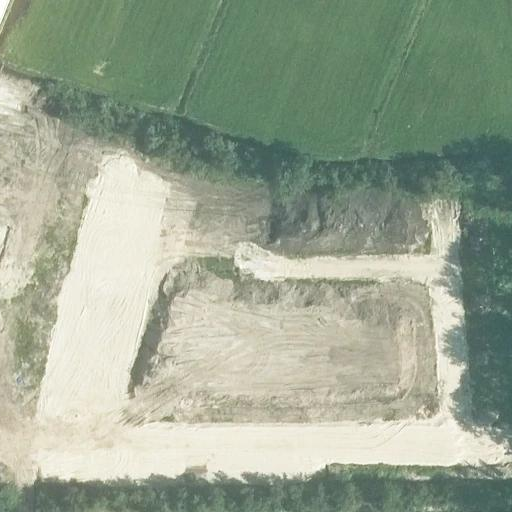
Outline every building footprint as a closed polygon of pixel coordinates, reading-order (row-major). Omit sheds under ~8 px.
[(0,140),(0,211),(45,224),(49,207),(96,220),(111,164),(63,151),(61,157),(0,140)] [(511,187),(486,190),(488,214),(511,211),(511,187)] [(370,188),(348,189),(348,228),(370,228),(370,188)] [(391,188),(370,188),(370,228),(391,228),(391,188)] [(413,188),(391,188),(392,228),(413,227),(413,188)] [(435,188),(413,188),(413,227),(436,227),(435,188)] [(262,189),(239,190),(239,234),(263,233),(263,229),(262,229),(262,189)] [(283,189),(262,189),(262,229),(263,229),(284,228),(283,189)] [(305,189),(283,189),(284,228),(305,228),(305,189)] [(326,189),(305,189),(305,228),(327,228),(326,189)] [(348,189),(326,189),(327,228),(348,228),(348,189)] [(168,190),(164,211),(202,219),(202,220),(207,221),(211,199),(168,190)] [(463,204),(455,204),(455,215),(463,215),(463,204)] [(164,211),(160,231),(198,239),(202,220),(202,219),(164,211)] [(511,211),(488,214),(489,235),(511,233),(511,211)] [(233,212),(224,213),(224,224),(233,224),(233,212)] [(463,215),(455,215),(455,226),(463,226),(463,215)] [(160,231),(156,251),(194,259),(198,239),(160,231)] [(223,233),(221,244),(229,245),(231,234),(223,233)] [(511,233),(489,235),(491,257),(511,255),(511,233)] [(38,242),(33,264),(72,272),(76,250),(38,242)] [(5,247),(2,257),(11,260),(14,249),(5,247)] [(465,248),(456,248),(456,259),(465,259),(465,248)] [(392,249),(381,249),(381,258),(392,258),(392,249)] [(403,249),(392,249),(392,258),(403,258),(403,249)] [(424,249),(413,249),(413,258),(424,258),(424,249)] [(262,250),(251,251),(251,259),(262,259),(262,250)] [(273,250),(262,250),(262,259),(273,259),(273,250)] [(305,250),(294,250),(294,259),(305,259),(305,250)] [(316,250),(305,250),(305,259),(316,259),(316,250)] [(349,250),(338,250),(338,258),(349,258),(349,250)] [(359,250),(349,250),(349,258),(360,258),(359,250)] [(156,251),(152,271),(190,279),(194,259),(156,251)] [(218,253),(216,263),(224,265),(226,254),(218,253)] [(511,255),(491,257),(492,278),(511,276),(511,255)] [(2,257),(0,266),(0,267),(8,270),(11,260),(2,257)] [(465,259),(456,259),(456,270),(465,270),(465,259)] [(216,263),(213,274),(222,276),(224,265),(216,263)] [(33,264),(29,285),(68,293),(72,272),(33,264)] [(152,271),(148,291),(186,299),(190,279),(152,271)] [(511,276),(492,278),(494,300),(511,298),(511,276)] [(29,285),(25,306),(63,314),(68,293),(29,285)] [(148,291),(144,311),(182,319),(186,299),(148,291)] [(465,291),(457,291),(458,302),(466,302),(465,291)] [(210,293),(208,303),(216,305),(218,294),(210,293)] [(511,298),(494,300),(495,321),(511,320),(511,298)] [(466,302),(458,302),(458,313),(467,313),(466,302)] [(208,303),(205,314),(214,316),(216,305),(208,303)] [(25,306),(20,328),(59,335),(63,314),(25,306)] [(144,311),(140,331),(178,339),(178,338),(182,319),(144,311)] [(511,320),(495,321),(497,343),(511,341),(511,320)] [(20,328),(16,349),(55,357),(59,335),(20,328)] [(140,331),(135,352),(179,361),(183,339),(178,338),(178,339),(140,331)] [(202,333),(199,343),(208,345),(210,334),(202,333)] [(468,334),(460,335),(461,345),(469,345),(468,334)] [(511,341),(497,343),(498,366),(511,364),(511,341)] [(199,343),(197,354),(206,356),(208,345),(199,343)] [(469,345),(461,345),(461,356),(470,356),(469,345)] [(16,349),(12,370),(50,378),(55,357),(16,349)] [(511,364),(498,366),(500,388),(511,387),(511,364)] [(12,370),(8,391),(46,399),(50,378),(12,370)] [(130,379),(122,422),(435,419),(435,373),(309,374),(309,377),(130,379)] [(472,379),(463,380),(464,391),(472,390),(472,379)] [(511,387),(500,388),(502,412),(511,411),(511,387)] [(472,390),(464,391),(464,402),(473,401),(472,390)] [(8,391),(1,422),(41,422),(46,399),(8,391)]
